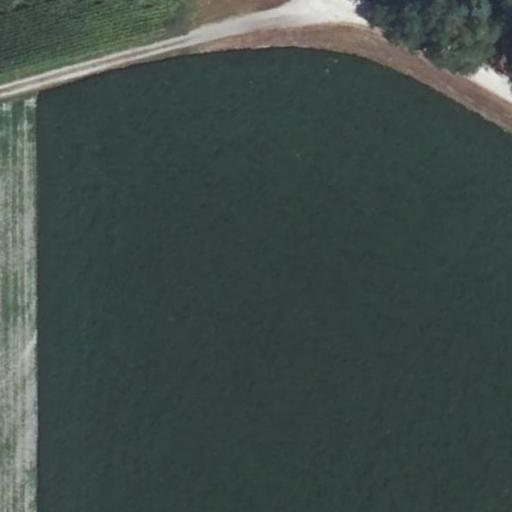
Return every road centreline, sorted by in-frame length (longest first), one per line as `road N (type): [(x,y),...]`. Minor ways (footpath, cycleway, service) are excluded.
road 1 (track): [(328,0),(0,90)]
road 2 (track): [(337,0),(511,100)]
